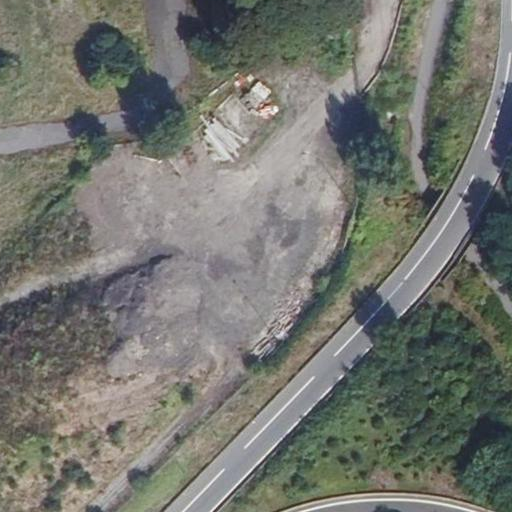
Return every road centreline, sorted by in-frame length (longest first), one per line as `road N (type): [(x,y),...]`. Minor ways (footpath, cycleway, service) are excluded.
road 1 (motorway): [(511,98),(476,196),(397,305),(195,511)]
road 2 (track): [(170,0),(178,46),(156,113),(0,139)]
road 3 (unclassified): [(284,327),(95,511)]
